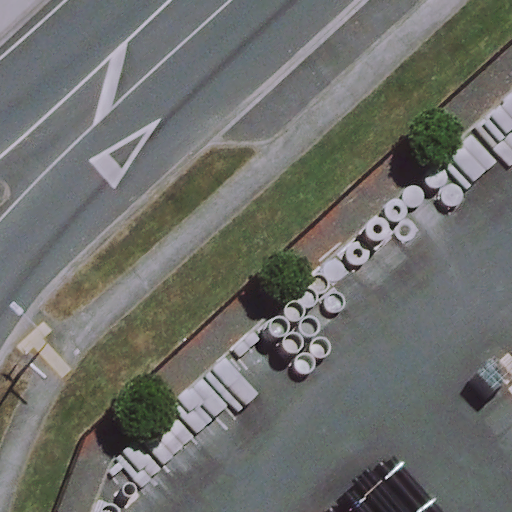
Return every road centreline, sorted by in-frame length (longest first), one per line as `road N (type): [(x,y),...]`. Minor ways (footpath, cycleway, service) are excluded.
road 1 (tertiary): [(0,183),(200,0)]
road 2 (unknown): [(196,332),(388,155)]
road 3 (unknown): [(196,332),(370,511)]
road 4 (unknown): [(81,511),(75,480),(110,411),(196,332)]
road 5 (unknown): [(388,155),(511,272)]
road 6 (unknown): [(388,155),(511,41)]
